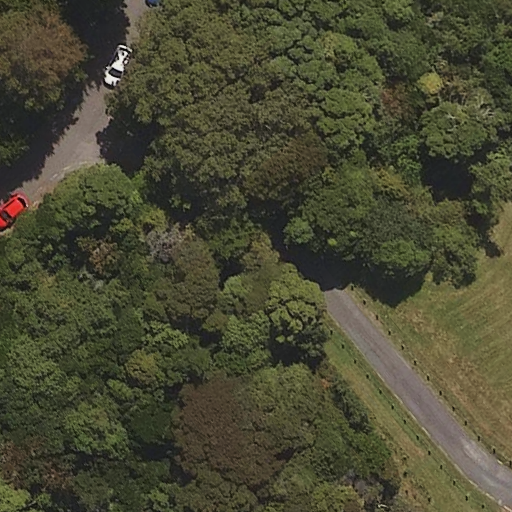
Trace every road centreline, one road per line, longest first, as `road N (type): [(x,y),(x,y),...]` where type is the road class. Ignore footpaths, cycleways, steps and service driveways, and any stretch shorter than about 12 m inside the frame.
road 1 (unclassified): [(83,104),(255,213),(467,458),(511,490)]
road 2 (unclassified): [(0,198),(83,104)]
